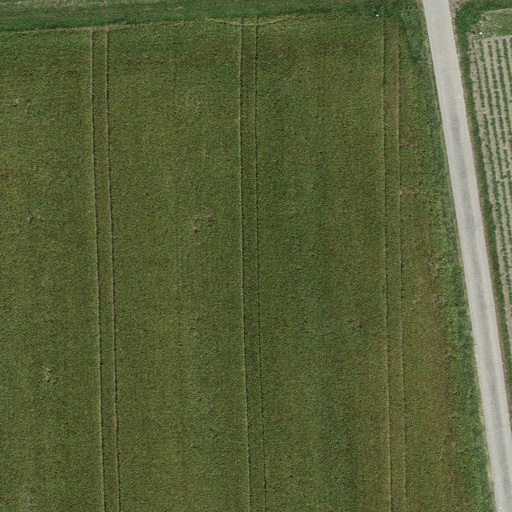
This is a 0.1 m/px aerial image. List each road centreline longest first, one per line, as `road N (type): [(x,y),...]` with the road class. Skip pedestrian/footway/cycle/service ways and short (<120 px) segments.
road 1 (unclassified): [(435,0),(511,511)]
road 2 (track): [(152,0),(0,8)]
